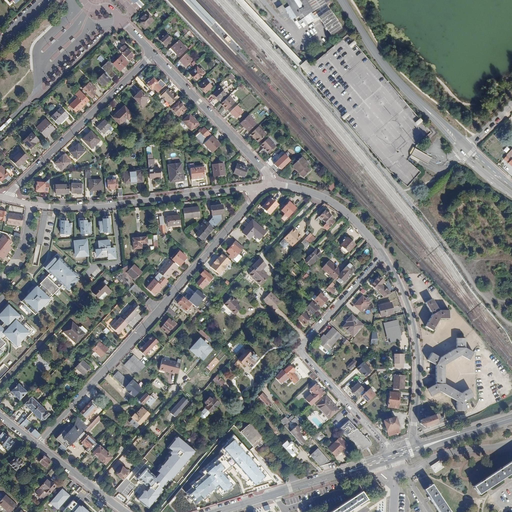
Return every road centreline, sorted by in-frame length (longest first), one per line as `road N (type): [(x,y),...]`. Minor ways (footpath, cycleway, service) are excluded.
road 1 (residential): [(394,455),(299,351),(383,253)]
road 2 (residential): [(263,185),(108,206),(30,203)]
road 3 (residential): [(153,54),(4,197)]
road 4 (residential): [(416,448),(415,336),(383,253)]
road 5 (residential): [(37,443),(158,312)]
road 6 (residential): [(153,54),(272,184)]
road 7 (secondary): [(380,460),(216,511)]
road 8 (residential): [(158,312),(263,185)]
road 9 (residential): [(122,20),(0,129)]
road 10 (residential): [(92,486),(185,381)]
road 11 (unclassified): [(426,110),(375,54),(342,0)]
road 12 (residential): [(383,253),(333,202),(272,184)]
road 13 (residential): [(511,445),(446,453),(397,471)]
